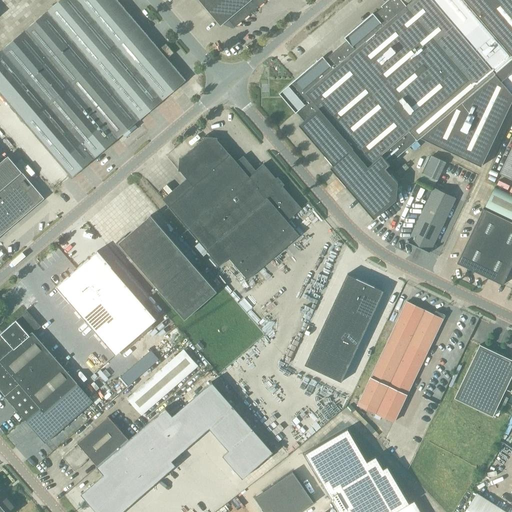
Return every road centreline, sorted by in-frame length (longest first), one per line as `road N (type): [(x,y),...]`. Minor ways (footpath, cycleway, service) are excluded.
road 1 (unclassified): [(511,323),(387,263),(224,86)]
road 2 (unknown): [(364,240),(300,350),(307,369),(349,384),(400,271)]
road 3 (unclassified): [(0,278),(224,86)]
road 4 (unclassified): [(224,86),(333,0)]
road 5 (unknown): [(80,212),(0,109)]
road 6 (unknown): [(24,258),(100,357)]
